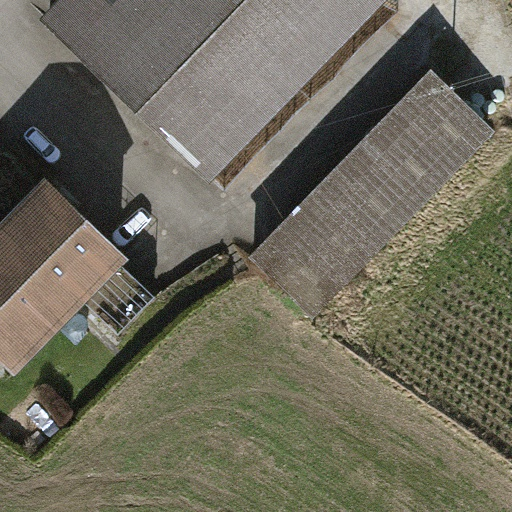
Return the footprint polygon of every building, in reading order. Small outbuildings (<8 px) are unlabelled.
[(334,0),(70,0),(50,22),(187,154),(204,136),(220,152),(280,90),(263,73),(334,0)] [(334,0),(263,73),(280,90),(366,0),(334,0)] [(312,318),(488,137),(428,79),(253,260),(312,318)] [(204,136),(187,154),(203,169),(220,152),(204,136)] [(118,260),(121,256),(47,185),(0,233),(0,353),(13,367),(80,299),(118,335),(155,296),(118,260)]
